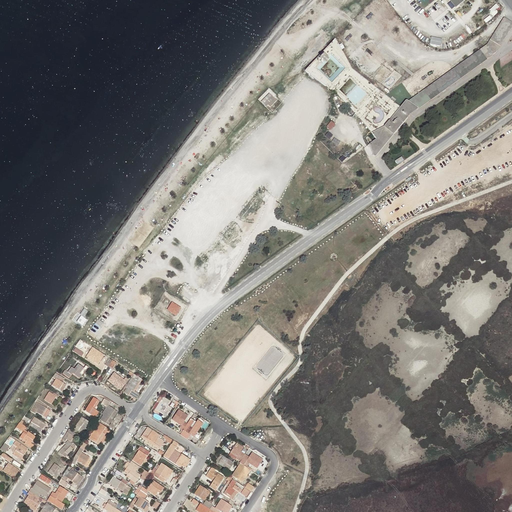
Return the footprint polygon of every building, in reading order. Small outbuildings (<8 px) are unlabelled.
[(497,3),(489,11),(494,17),(503,9),(497,3)] [(488,46),(408,100),(417,106),(417,108),(496,52),(511,26),(511,24),(505,19),(488,46)] [(442,46),(444,39),(432,36),(430,43),(442,46)] [(330,91),(351,68),(335,38),(305,71),(307,73),(330,91)] [(330,91),(333,93),(336,96),(337,97),(347,107),(354,114),(361,121),(366,127),(370,133),(383,125),(389,119),(400,106),(351,68),(330,91)] [(269,94),(260,102),(266,107),(268,105),(270,107),(276,101),(269,94)] [(405,100),(400,106),(389,119),(392,121),(396,117),(397,117),(398,117),(401,121),(402,122),(402,123),(410,113),(417,108),(417,106),(408,100),(406,99),(405,100)] [(393,133),(402,123),(402,122),(401,121),(398,117),(397,117),(396,117),(392,121),(389,119),(383,125),(392,133),(392,134),(393,133)] [(332,121),(328,126),(332,129),(336,124),(332,121)] [(392,133),(383,125),(370,133),(376,141),(371,144),(374,154),(375,154),(376,154),(393,133),(392,134),(392,133)] [(167,310),(176,316),(181,308),(172,303),(167,310)] [(105,356),(93,348),(87,358),(98,365),(105,356)] [(81,358),(84,354),(76,349),(74,352),(81,358)] [(80,380),(82,376),(79,374),(83,369),(78,364),(74,370),(72,368),(68,373),(65,371),(63,374),(69,379),(73,374),(80,380)] [(82,376),(89,368),(86,366),(83,369),(79,374),(82,376)] [(126,384),(120,379),(121,378),(115,374),(112,378),(111,378),(109,381),(121,390),(126,384)] [(142,379),(134,375),(125,388),(127,390),(125,393),(136,400),(139,396),(133,392),(139,384),(142,379)] [(62,392),(66,385),(56,379),(52,386),(62,392)] [(50,404),(55,396),(49,392),(44,400),(50,404)] [(107,407),(111,401),(106,398),(102,404),(107,407)] [(157,403),(153,408),(156,410),(155,411),(159,414),(160,412),(164,415),(163,416),(166,418),(172,409),(167,406),(170,402),(164,398),(160,403),(159,405),(157,403)] [(93,408),(98,401),(94,399),(85,411),(92,416),(96,410),(93,408)] [(43,417),(47,409),(37,403),(32,412),(35,414),(36,413),(43,417)] [(108,406),(102,415),(103,416),(100,420),(108,425),(117,412),(108,406)] [(180,429),(183,431),(187,425),(184,423),(188,417),(179,410),(173,420),(182,426),(180,429)] [(41,432),(45,424),(34,418),(29,426),(41,432)] [(81,434),(89,422),(82,418),(74,430),(81,434)] [(195,436),(203,424),(198,421),(192,429),(190,427),(194,422),(191,420),(187,425),(183,431),(180,435),(188,440),(191,435),(192,434),(195,436)] [(108,430),(101,425),(98,430),(96,429),(89,440),(98,445),(108,430)] [(160,450),(165,442),(159,438),(161,436),(148,428),(142,438),(160,450)] [(31,444),(35,437),(28,433),(27,435),(24,433),(20,438),(23,440),(30,444),(29,446),(32,448),(34,446),(31,444)] [(74,437),(67,433),(63,439),(66,441),(68,438),(72,441),(74,437)] [(65,457),(75,447),(69,441),(66,444),(66,445),(58,453),(65,457)] [(19,457),(22,459),(27,449),(15,442),(13,445),(17,448),(13,455),(18,458),(19,457)] [(175,450),(179,444),(175,442),(164,457),(180,468),(181,466),(185,468),(191,460),(175,450)] [(71,463),(74,465),(76,461),(87,468),(93,457),(85,452),(88,446),(83,443),(71,463)] [(9,448),(4,444),(0,450),(5,453),(9,448)] [(240,463),(246,455),(241,452),(244,448),(237,444),(229,456),(240,463)] [(150,454),(142,448),(133,461),(142,467),(144,463),(147,460),(150,454)] [(155,459),(158,454),(153,450),(150,454),(154,457),(154,458),(155,459)] [(12,459),(3,453),(1,457),(9,463),(12,459)] [(249,457),(246,455),(245,455),(240,463),(247,468),(249,464),(258,469),(263,460),(252,454),(249,457)] [(234,464),(223,457),(219,463),(230,470),(234,464)] [(129,483),(134,486),(141,476),(136,473),(139,467),(131,462),(130,464),(127,469),(124,473),(127,475),(129,476),(128,478),(131,480),(129,483)] [(240,463),(232,476),(242,483),(250,470),(247,468),(240,463)] [(3,471),(14,478),(19,471),(8,464),(3,471)] [(53,479),(60,468),(54,464),(48,473),(53,476),(52,478),(53,479)] [(154,469),(153,470),(150,474),(164,483),(166,480),(168,481),(173,471),(162,464),(157,471),(154,469)] [(210,488),(216,491),(224,478),(215,472),(216,471),(212,468),(206,477),(214,482),(210,488)] [(70,472),(66,477),(75,484),(81,476),(72,470),(70,472)] [(83,478),(81,476),(75,484),(77,486),(83,478)] [(131,489),(113,477),(109,483),(112,485),(111,486),(116,490),(117,488),(123,492),(125,490),(129,492),(131,489)] [(61,479),(59,483),(65,488),(68,484),(61,479)] [(47,483),(55,488),(57,485),(49,480),(47,483)] [(31,488),(29,491),(39,497),(41,495),(45,498),(50,489),(37,481),(32,488),(31,488)] [(142,487),(140,490),(140,491),(146,495),(148,492),(155,497),(159,491),(161,492),(164,489),(154,481),(147,491),(142,487)] [(236,483),(233,481),(224,494),(230,498),(231,496),(234,498),(238,492),(240,493),(242,490),(235,485),(236,483)] [(248,483),(245,487),(252,491),(254,487),(248,483)] [(210,492),(200,486),(194,495),(204,501),(210,492)] [(68,492),(60,487),(55,494),(53,493),(47,501),(61,510),(64,505),(61,503),(68,492)] [(33,511),(37,511),(36,511),(41,503),(38,501),(40,498),(39,497),(29,491),(27,494),(29,495),(24,501),(29,504),(27,507),(34,511),(33,511)] [(146,495),(140,491),(137,495),(140,498),(134,507),(142,511),(146,507),(148,503),(143,499),(146,495)] [(212,506),(210,510),(214,511),(219,511),(220,511),(221,511),(229,511),(233,506),(222,499),(216,508),(212,506)] [(121,511),(115,508),(117,506),(109,501),(104,509),(108,511),(121,511)] [(206,501),(204,505),(210,510),(212,506),(213,505),(206,501)] [(53,511),(55,509),(46,503),(40,511),(53,511)]
